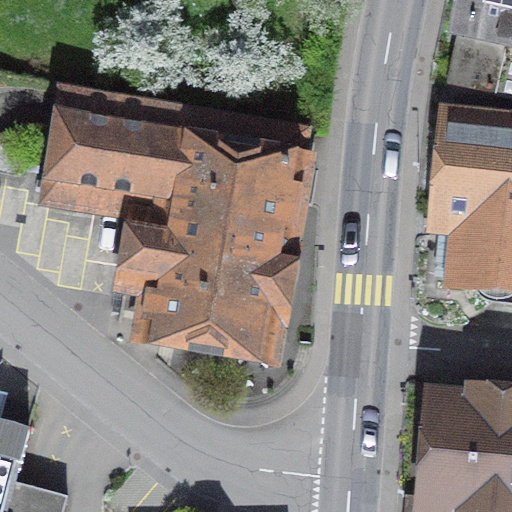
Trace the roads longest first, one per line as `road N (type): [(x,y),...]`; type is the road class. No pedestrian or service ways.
road 1 (residential): [(0,295),(175,441),(244,469),(353,476)]
road 2 (secondary): [(399,0),(387,46),(364,332)]
road 3 (residential): [(364,332),(511,349)]
road 4 (secondary): [(364,332),(353,476)]
road 5 (unknown): [(87,511),(93,373)]
